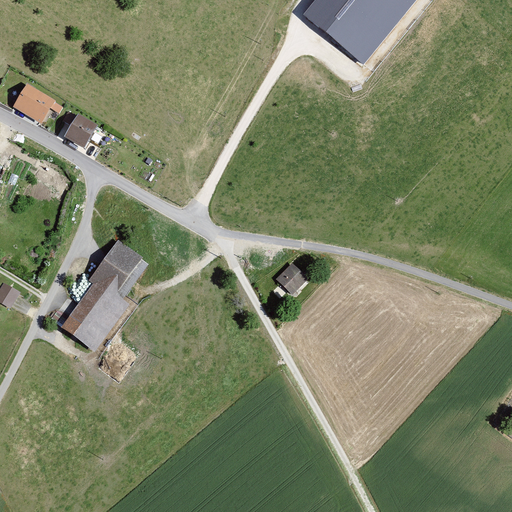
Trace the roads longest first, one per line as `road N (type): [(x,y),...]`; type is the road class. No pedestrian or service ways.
road 1 (track): [(511,310),(367,256),(223,235),(87,161)]
road 2 (track): [(372,511),(223,235)]
road 3 (track): [(189,222),(290,51),(307,0)]
road 4 (track): [(0,394),(83,243),(96,167)]
